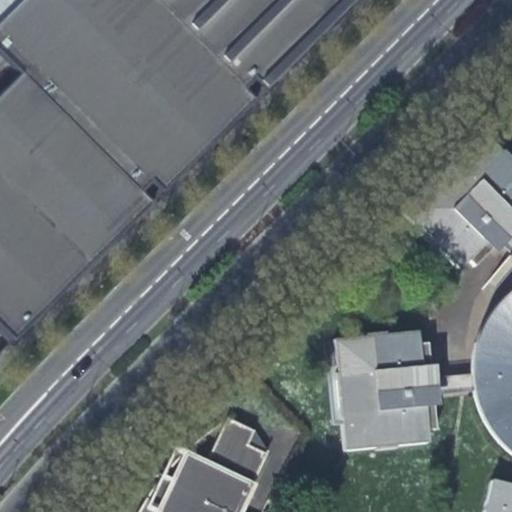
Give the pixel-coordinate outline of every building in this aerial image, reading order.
[(0,0),(0,340),(357,0),(0,0)] [(511,164),(505,157),(449,217),(473,239),(499,262),(504,256),(506,254),(511,247),(511,164)] [(511,300),(496,313),(489,323),(478,339),(471,367),(471,376),(472,389),(473,401),(484,434),(504,460),(511,464),(511,300)] [(345,460),(426,450),(426,438),(437,437),(433,417),(439,415),(438,403),(437,393),(435,380),(435,375),(431,376),(429,351),(421,350),(419,337),(333,348),(336,371),(327,374),(331,431),(341,430),(345,460)] [(143,511),(246,511),(260,485),(267,471),(270,464),(249,452),(256,438),(235,428),(229,425),(216,450),(207,469),(202,467),(188,460),(174,486),(164,481),(150,500),(143,511)] [(123,454),(115,448),(98,471),(105,476),(123,454)] [(511,511),(511,487),(492,484),(485,511),(511,511)]
